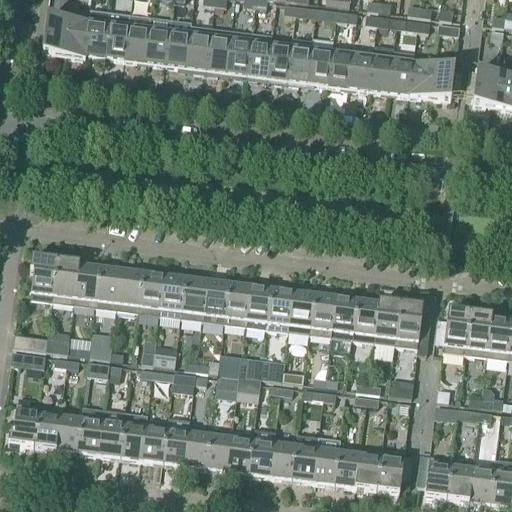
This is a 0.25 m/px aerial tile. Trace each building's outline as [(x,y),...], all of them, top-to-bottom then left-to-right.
[(173,0),(172,7),(184,9),(184,0),(173,0)] [(285,0),(284,7),(296,8),(297,0),(285,0)] [(297,0),(296,8),(308,10),(308,0),(297,0)] [(202,11),(213,13),(214,3),(203,1),(202,11)] [(325,12),(336,13),(338,3),(326,2),(325,12)] [(214,3),(213,13),(225,14),(226,4),(214,3)] [(338,3),(336,13),(348,15),(349,5),(338,3)] [(242,14),(254,15),(255,5),(244,4),(242,14)] [(255,5),(254,15),(266,16),(267,7),(255,5)] [(366,17),(377,18),(379,8),(367,7),(366,17)] [(379,8),(377,18),(389,20),(390,10),(379,8)] [(283,21),(294,23),(295,13),(284,11),(283,21)] [(406,22),(418,24),(419,14),(407,12),(406,22)] [(295,13),(294,23),(306,24),(307,14),(295,13)] [(419,14),(418,24),(429,25),(430,15),(419,14)] [(323,26),(335,28),(336,18),(324,16),(323,26)] [(438,26),(450,28),(451,18),(439,16),(438,26)] [(84,62),(103,65),(109,19),(89,17),(87,28),(83,62),(84,62)] [(336,18),(335,28),(346,29),(347,19),(336,18)] [(103,65),(124,67),(129,22),(109,19),(103,65)] [(124,67),(144,70),(149,24),(129,21),(129,22),(124,67)] [(364,32),(375,33),(377,23),(365,22),(364,32)] [(41,61),(62,63),(67,26),(46,23),(41,61)] [(375,33),(397,36),(398,26),(377,23),(375,33)] [(491,33),(503,34),(504,24),(492,23),(491,33)] [(144,70),(164,73),(170,27),(149,24),(144,70)] [(84,66),(84,62),(83,62),(87,28),(67,26),(62,63),(84,66)] [(397,36),(416,38),(417,28),(398,26),(397,36)] [(164,73),(185,75),(190,33),(191,29),(170,27),(164,73)] [(417,28),(416,38),(427,40),(429,30),(417,28)] [(436,41),(448,42),(457,43),(458,33),(437,31),(436,41)] [(192,80),(204,81),(210,35),(190,33),(185,75),(192,76),(192,80)] [(217,79),(225,80),(231,38),(210,35),(204,81),(217,83),(217,79)] [(503,39),(490,37),(489,47),(501,49),(503,39)] [(232,85),(245,86),(251,41),(231,38),(225,80),(233,81),(232,85)] [(266,85),(270,51),(271,43),(251,41),(245,86),(257,88),(258,84),(266,85)] [(298,89),(306,90),(311,48),(291,45),(290,54),(285,92),(298,93),(298,89)] [(311,48),(306,90),(326,93),(331,59),(332,50),(311,48)] [(273,90),(285,92),(290,54),(270,51),(266,85),(273,86),(273,90)] [(387,101),(392,67),(393,55),(373,52),(371,64),(367,98),(387,101)] [(326,93),(347,96),(351,61),(331,59),(326,93)] [(347,96),(367,98),(371,64),(351,61),(347,96)] [(407,103),(428,106),(432,68),(411,65),(410,69),(412,69),(407,103)] [(387,101),(407,103),(412,69),(410,69),(392,67),(387,101)] [(432,68),(428,106),(449,108),(454,71),(432,68)] [(472,111),(493,114),(498,76),(476,74),(472,111)] [(493,114),(511,116),(511,78),(498,76),(493,114)] [(29,307),(51,310),(57,269),(55,269),(55,268),(31,265),(29,278),(33,279),(29,307)] [(57,269),(51,310),(73,312),(78,271),(57,268),(57,270),(57,269)] [(73,312),(94,315),(99,274),(79,272),(79,271),(78,271),(73,312)] [(94,315),(116,318),(121,277),(99,274),(94,315)] [(116,318),(137,320),(142,280),(121,277),(116,318)] [(137,320),(159,323),(164,282),(142,280),(137,320)] [(159,323),(180,326),(185,285),(164,282),(159,323)] [(180,326),(201,328),(206,288),(185,285),(180,326)] [(201,328),(223,331),(228,290),(206,288),(201,328)] [(223,331),(244,334),(249,293),(228,290),(223,331)] [(244,334),(265,336),(271,296),(249,293),(244,334)] [(265,336),(287,339),(292,299),(271,296),(265,336)] [(287,339),(308,342),(314,301),(292,299),(287,339)] [(308,342),(330,345),(335,304),(314,301),(308,342)] [(330,345),(351,347),(356,307),(335,304),(330,345)] [(351,347),(373,350),(378,308),(377,308),(377,309),(356,307),(351,347)] [(392,366),(394,353),(399,312),(398,312),(390,311),(391,310),(378,308),(373,350),(371,364),(392,366)] [(399,312),(394,353),(416,355),(417,349),(420,326),(422,314),(401,311),(401,313),(399,312)] [(442,359),(464,362),(469,322),(467,321),(468,320),(447,317),(446,327),(443,351),(442,359)] [(469,322),(464,362),(486,365),(491,323),(470,320),(470,322),(469,322)] [(486,365),(507,367),(511,328),(511,326),(491,324),(491,323),(486,365)] [(420,326),(417,349),(426,350),(429,327),(420,326)] [(434,350),(443,351),(446,327),(437,326),(435,343),(434,350)] [(12,355),(45,359),(46,346),(13,342),(12,355)] [(55,360),(67,362),(68,354),(56,352),(55,360)] [(68,354),(67,362),(79,363),(80,355),(68,354)] [(98,366),(109,367),(111,359),(99,358),(98,366)] [(9,372),(43,376),(44,363),(11,359),(9,372)] [(111,359),(109,367),(121,369),(122,361),(111,359)] [(152,373),(153,365),(154,362),(141,361),(140,371),(152,373)] [(53,373),(65,374),(66,366),(54,365),(53,373)] [(153,365),(152,373),(164,374),(165,366),(153,365)] [(66,366),(65,374),(77,376),(78,368),(66,366)] [(107,386),(108,380),(109,372),(88,369),(86,383),(107,386)] [(183,377),(195,378),(196,370),(184,369),(183,377)] [(196,370),(195,378),(207,380),(208,372),(196,370)] [(121,373),(109,372),(108,380),(120,381),(121,373)] [(238,378),(237,386),(257,388),(259,386),(261,377),(239,374),(238,378)] [(139,384),(151,385),(152,377),(140,376),(139,384)] [(227,376),(226,384),(237,386),(238,378),(227,376)] [(152,377),(151,385),(163,387),(164,379),(152,377)] [(282,380),(261,377),(259,386),(281,389),(282,381),(282,380)] [(303,382),(282,380),(282,381),(281,389),(293,390),(301,391),(303,382)] [(181,389),(193,390),(194,383),(182,381),(181,389)] [(194,383),(193,390),(205,392),(206,384),(194,383)] [(237,386),(220,384),(216,386),(215,396),(236,398),(237,386)] [(312,393),(323,394),(325,386),(313,385),(312,393)] [(259,391),(257,388),(237,386),(236,398),(258,401),(259,391)] [(325,386),(323,394),(335,396),(336,388),(325,386)] [(354,398),(366,400),(367,392),(355,390),(354,398)] [(267,400),(279,401),(280,393),(268,392),(267,400)] [(367,392),(366,400),(378,401),(379,393),(367,392)] [(404,392),(402,404),(410,405),(412,393),(404,392)] [(280,393),(279,401),(291,403),(292,395),(280,393)] [(311,397),(302,396),(301,406),(310,407),(310,405),(311,397)] [(310,405),(322,407),(323,399),(311,397),(310,405)] [(435,408),(443,409),(445,398),(437,397),(435,408)] [(323,399),(322,407),(334,408),(335,400),(323,399)] [(353,411),(365,412),(366,404),(354,403),(353,411)] [(366,404),(365,412),(377,414),(378,406),(366,404)] [(467,413),(479,414),(480,406),(468,405),(467,413)] [(480,406),(479,414),(491,416),(492,408),(480,406)] [(32,453),(33,453),(38,413),(16,411),(13,438),(9,438),(7,452),(31,455),(32,453)] [(38,413),(33,453),(34,454),(34,455),(55,458),(55,457),(59,423),(60,423),(61,416),(38,413)] [(435,413),(433,425),(441,426),(443,414),(435,413)] [(76,459),(97,462),(103,417),(82,414),(80,426),(76,459)] [(97,462),(119,465),(124,420),(103,417),(97,462)] [(466,425),(478,427),(479,419),(467,417),(466,425)] [(479,419),(478,427),(490,428),(491,420),(479,419)] [(119,465),(140,467),(145,434),(144,434),(145,427),(145,422),(124,420),(119,465)] [(55,457),(76,459),(80,426),(60,423),(59,423),(55,457)] [(140,467),(162,470),(166,437),(167,437),(168,430),(145,427),(144,434),(145,434),(140,467)] [(183,473),(204,475),(209,435),(188,432),(187,439),(183,473)] [(204,475),(225,478),(231,438),(209,435),(204,475)] [(247,481),(269,484),(273,450),(272,450),(274,443),(274,439),(253,436),(253,441),(252,448),(247,481)] [(162,470),(183,473),(187,439),(167,437),(166,437),(162,470)] [(225,478),(247,481),(252,448),(253,441),(231,438),(225,478)] [(290,486),(311,489),(317,444),(296,442),(295,446),(296,446),(295,453),(294,453),(290,486)] [(269,484),(290,486),(294,453),(295,453),(296,446),(295,446),(274,443),(272,450),(273,450),(269,484)] [(333,492),(337,458),(338,446),(317,444),(311,489),(333,492)] [(375,497),(381,457),(359,454),(358,461),(359,461),(354,496),(375,498),(375,497)] [(381,457),(375,497),(377,497),(377,499),(398,501),(403,460),(381,457)] [(353,496),(354,496),(359,461),(358,461),(337,458),(333,492),(354,494),(353,496)] [(444,506),(446,506),(451,466),(429,463),(423,505),(444,507),(444,506)] [(451,466),(446,506),(447,506),(446,507),(468,510),(468,509),(467,509),(472,476),(473,469),(451,466)] [(489,511),(492,511),(510,511),(511,498),(511,468),(495,466),(493,478),(489,511)] [(468,509),(489,511),(493,478),(472,476),(467,509),(468,509)]
